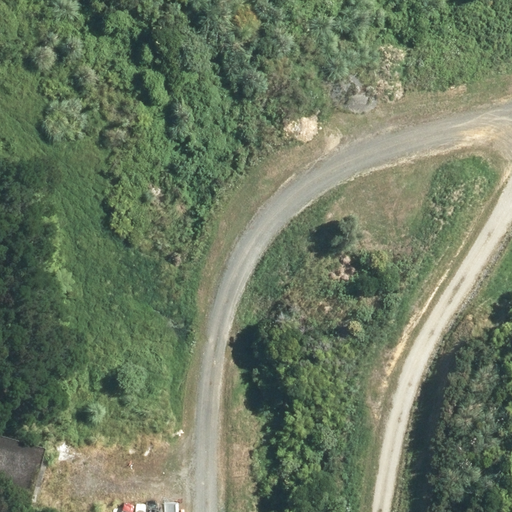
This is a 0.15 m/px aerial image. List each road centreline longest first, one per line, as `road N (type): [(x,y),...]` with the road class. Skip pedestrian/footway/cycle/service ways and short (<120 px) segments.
road 1 (track): [(202,511),(217,310),(271,216),(359,151),(511,107)]
road 2 (track): [(511,190),(400,393),(384,511)]
